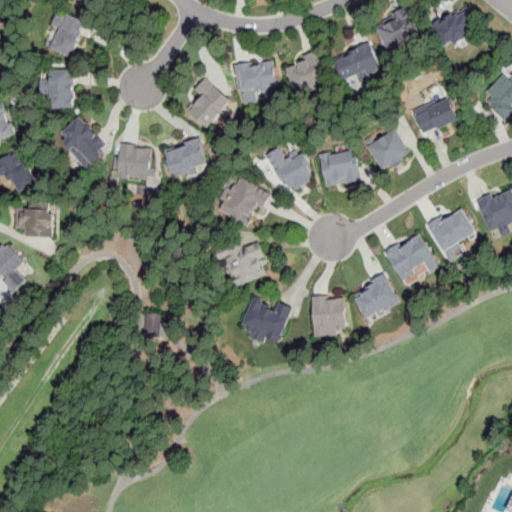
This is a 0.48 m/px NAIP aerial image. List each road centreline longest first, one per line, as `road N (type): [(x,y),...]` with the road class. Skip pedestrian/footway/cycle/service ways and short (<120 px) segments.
road 1 (residential): [(511,147),(329,243)]
road 2 (residential): [(344,0),(286,24),(242,27),(182,0)]
